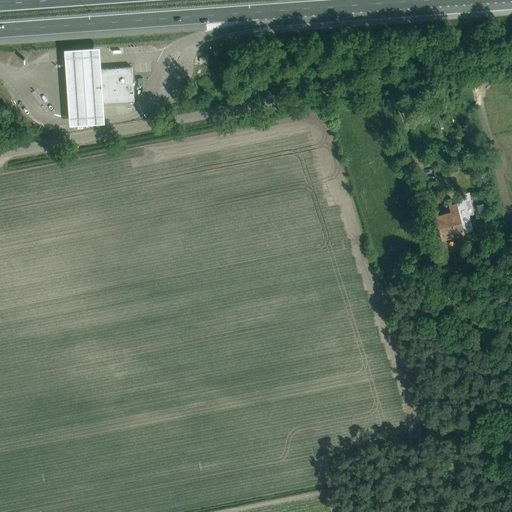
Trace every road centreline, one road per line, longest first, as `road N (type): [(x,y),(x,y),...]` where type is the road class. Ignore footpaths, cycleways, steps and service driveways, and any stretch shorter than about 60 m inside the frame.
road 1 (unclassified): [(0,156),(511,55)]
road 2 (motorway): [(0,30),(259,11)]
road 3 (motorway): [(259,11),(430,0)]
